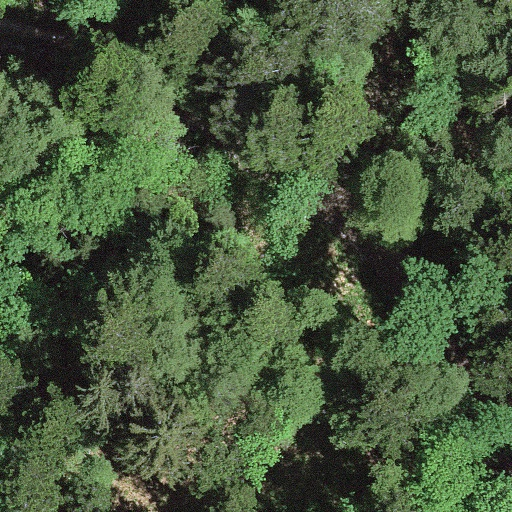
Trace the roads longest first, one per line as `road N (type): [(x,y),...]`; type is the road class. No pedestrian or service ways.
road 1 (track): [(511,500),(472,397),(381,229),(258,140),(110,65),(0,36)]
road 2 (track): [(399,0),(366,130),(381,229)]
